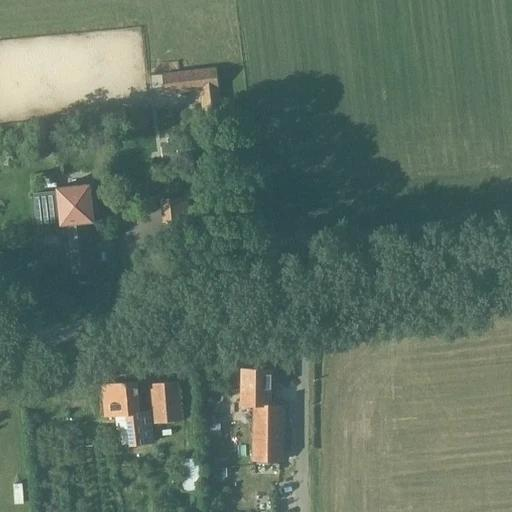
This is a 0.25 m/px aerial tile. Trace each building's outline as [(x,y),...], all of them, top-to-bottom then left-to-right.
[(230,68),(230,65),(160,74),(161,76),(143,78),(146,96),(163,94),(164,96),(232,87),(230,68)] [(64,227),(69,275),(93,273),(88,225),(93,224),(89,187),(56,191),(57,194),(35,196),(38,225),(60,223),(60,228),(64,227)] [(163,199),(164,213),(186,210),(185,197),(163,199)] [(239,406),(251,407),(269,407),(269,405),(269,371),(240,370),(239,406)] [(137,383),(113,385),(102,386),(105,418),(127,416),(129,447),(152,445),(150,425),(182,422),(178,384),(149,387),(150,399),(139,400),(137,383)] [(281,405),(269,405),(269,407),(251,407),(252,460),(280,461),(281,405)] [(226,477),(226,468),(213,468),(213,477),(226,477)]
